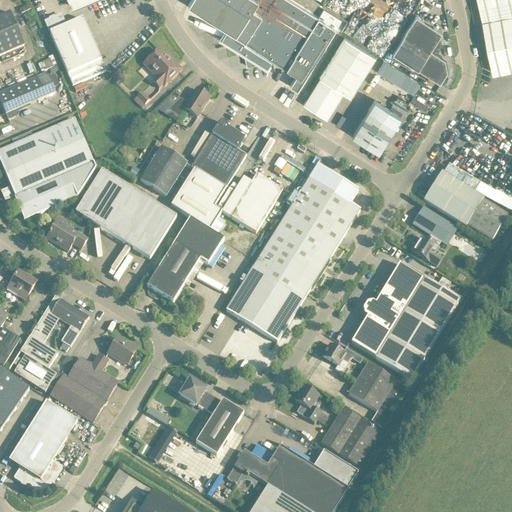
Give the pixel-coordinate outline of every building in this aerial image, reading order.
[(220,37),(229,43),(243,51),(247,66),(262,63),(267,66),(271,60),(296,75),(290,85),(297,90),(336,28),(290,0),(190,0),(188,4),(226,28),(220,37)] [(511,0),(479,0),(494,73),(511,69),(511,0)] [(0,58),(25,48),(10,14),(0,18),(0,58)] [(61,16),(45,23),(73,87),(106,73),(83,19),(66,27),(61,16)] [(418,69),(419,68),(441,81),(447,72),(445,60),(436,54),(441,45),(440,38),(438,37),(441,32),(416,16),(392,53),(418,69)] [(343,92),(350,97),(375,56),(345,37),(303,104),(327,119),(343,92)] [(179,73),(158,51),(146,63),(159,77),(154,83),(160,89),(163,85),(165,87),(179,73)] [(53,74),(56,73),(51,59),(37,64),(40,73),(45,71),(50,85),(56,82),(53,74)] [(0,101),(7,116),(47,98),(38,79),(0,95),(0,101)] [(188,104),(180,99),(169,111),(180,118),(185,111),(198,119),(210,99),(196,90),(188,104)] [(146,106),(137,97),(133,101),(142,110),(146,106)] [(374,100),(352,135),(378,151),(400,116),(374,100)] [(78,113),(81,119),(87,117),(84,110),(78,113)] [(74,121),(0,152),(0,163),(15,199),(14,199),(24,222),(78,198),(95,170),(74,121)] [(238,152),(245,141),(224,128),(224,127),(225,127),(225,126),(224,125),(224,124),(223,124),(222,124),(221,124),(220,125),(219,124),(190,170),(193,172),(171,208),(185,217),(205,231),(209,233),(221,214),(214,209),(246,157),(238,152)] [(306,150),(299,146),(297,150),(304,154),(306,150)] [(166,200),(187,167),(161,151),(141,184),(166,200)] [(309,180),(226,312),(277,344),(360,212),(350,206),(358,192),(317,167),(309,180)] [(102,172),(75,214),(150,261),(177,219),(102,172)] [(441,174),(423,203),(465,229),(467,227),(491,242),(507,217),(483,201),(483,200),(441,174)] [(256,235),(282,192),(256,176),(230,219),(256,235)] [(147,288),(148,288),(173,304),(199,262),(208,267),(223,242),(224,243),(224,242),(209,233),(205,231),(185,217),(171,208),(170,208),(189,220),(188,220),(189,221),(147,288)] [(458,230),(423,209),(412,226),(447,247),(458,230)] [(46,240),(68,253),(72,245),(81,251),(87,241),(57,222),(46,240)] [(438,249),(421,239),(412,253),(429,264),(436,268),(441,261),(434,256),(438,249)] [(460,302),(438,288),(424,280),(423,280),(399,265),(375,305),(372,303),(367,304),(363,311),(364,317),(367,319),(351,345),(375,360),(411,382),(460,302)] [(25,276),(18,272),(7,290),(25,301),(36,284),(25,277),(25,276)] [(9,371),(14,374),(25,356),(48,371),(58,355),(42,345),(58,319),(71,327),(61,343),(63,345),(69,349),(70,349),(89,319),(89,318),(88,319),(60,302),(61,301),(60,300),(55,297),(9,371)] [(0,366),(3,368),(20,340),(1,328),(8,316),(0,311),(0,366)] [(127,367),(137,350),(130,346),(129,347),(117,340),(108,355),(127,367)] [(63,345),(60,349),(66,354),(69,349),(63,345)] [(342,375),(351,360),(330,346),(322,358),(337,367),(335,371),(342,375)] [(14,374),(45,394),(56,376),(48,371),(25,356),(14,374)] [(98,356),(92,367),(101,373),(108,362),(98,356)] [(118,384),(101,373),(92,367),(80,360),(68,379),(63,376),(50,397),(93,424),(104,406),(105,406),(107,403),(107,402),(107,401),(118,384)] [(408,390),(368,365),(348,396),(377,414),(371,423),(383,431),(408,390)] [(0,381),(0,401),(15,412),(29,391),(5,375),(0,381)] [(188,384),(180,397),(196,407),(196,406),(213,416),(221,404),(204,393),(206,391),(190,381),(188,384)] [(319,398),(303,388),(295,402),(301,406),(296,414),(314,425),(320,414),(312,409),(319,398)] [(0,416),(8,422),(15,412),(0,401),(0,416)] [(213,416),(195,444),(216,458),(243,415),(222,401),(221,404),(213,416)] [(20,470),(14,478),(14,479),(14,480),(15,481),(20,484),(21,484),(22,484),(23,484),(26,486),(26,487),(26,488),(27,488),(34,493),(36,494),(37,494),(38,494),(39,494),(40,494),(41,494),(43,494),(44,494),(45,493),(46,493),(47,492),(48,491),(49,491),(49,490),(50,489),(51,488),(51,487),(51,486),(50,485),(52,482),(53,482),(54,482),(55,481),(62,470),(62,469),(62,468),(53,462),(77,423),(46,403),(9,463),(20,470)] [(146,413),(145,414),(146,415),(166,427),(170,422),(149,408),(146,413)] [(377,432),(343,410),(321,445),(338,456),(355,467),(377,432)] [(288,453),(280,448),(279,448),(271,460),(267,468),(244,453),(226,481),(235,487),(243,475),(255,483),(256,481),(267,488),(251,511),(334,511),(348,490),(358,474),(323,453),(313,469),(288,453)] [(182,511),(153,494),(144,509),(142,511),(133,506),(129,511),(182,511)]
